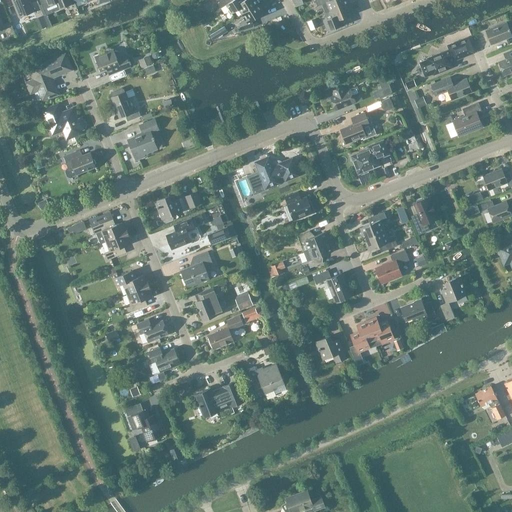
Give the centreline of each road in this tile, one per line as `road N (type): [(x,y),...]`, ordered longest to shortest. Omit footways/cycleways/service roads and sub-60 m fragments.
road 1 (unclassified): [(183,511),(511,352)]
road 2 (residential): [(345,197),(311,131),(291,127),(126,191)]
road 3 (residential): [(199,371),(126,191)]
road 4 (residential): [(126,191),(33,229),(13,219),(0,186)]
